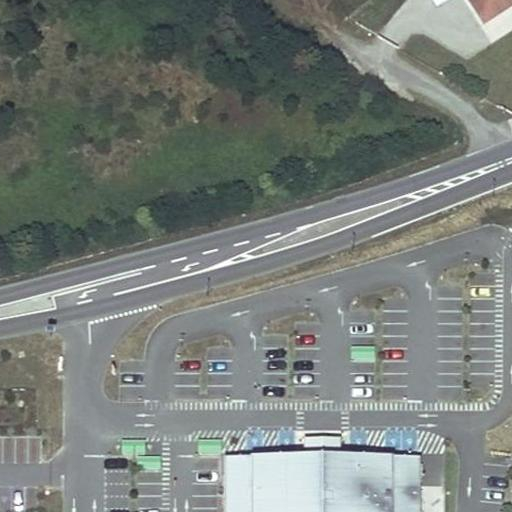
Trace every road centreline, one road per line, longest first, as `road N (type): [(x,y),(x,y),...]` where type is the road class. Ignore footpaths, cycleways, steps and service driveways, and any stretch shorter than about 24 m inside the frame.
road 1 (secondary): [(0,303),(511,156)]
road 2 (unknown): [(511,146),(266,0)]
